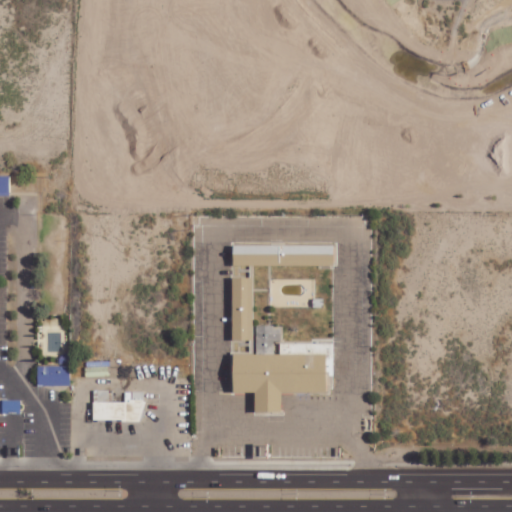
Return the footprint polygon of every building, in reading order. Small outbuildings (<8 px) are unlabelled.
[(0,175),(0,197),(12,197),(12,175),(0,175)] [(232,266),(232,244),(278,245),(278,267),(232,266)] [(282,245),(334,246),(334,267),(282,266),(282,245)] [(231,277),(253,277),(252,341),(230,341),(231,277)] [(311,298),(322,298),(322,309),(311,308),(311,298)] [(232,392),(232,353),(254,353),(254,325),(272,325),(272,329),(279,329),(279,341),(272,341),(272,353),(278,353),(278,343),(331,344),(331,389),(326,388),(326,392),(281,392),(281,411),(253,411),(253,392),(232,392)] [(38,366),(38,386),(71,385),(71,365),(38,366)] [(109,401),(110,390),(95,390),(95,401),(109,401)] [(144,392),(126,392),(125,402),(94,401),(94,420),(144,421),(144,392)] [(0,413),(22,413),(22,400),(0,400),(0,413)]
